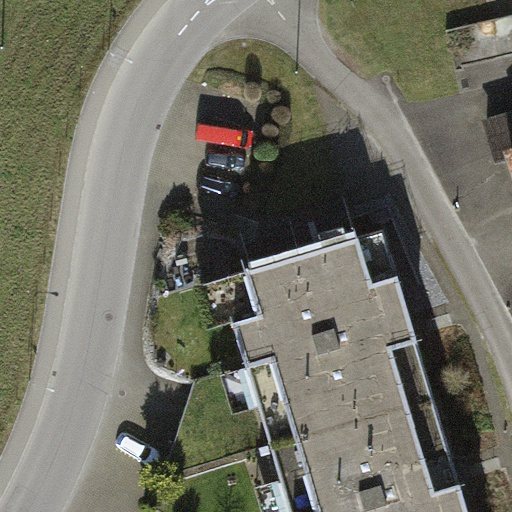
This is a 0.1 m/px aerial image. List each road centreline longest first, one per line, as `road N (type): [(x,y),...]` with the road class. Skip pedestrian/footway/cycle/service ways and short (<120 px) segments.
road 1 (residential): [(24,511),(79,396),(122,154),(153,77),(213,0)]
road 2 (residential): [(268,0),(316,57),(387,120),(480,297),(511,407)]
